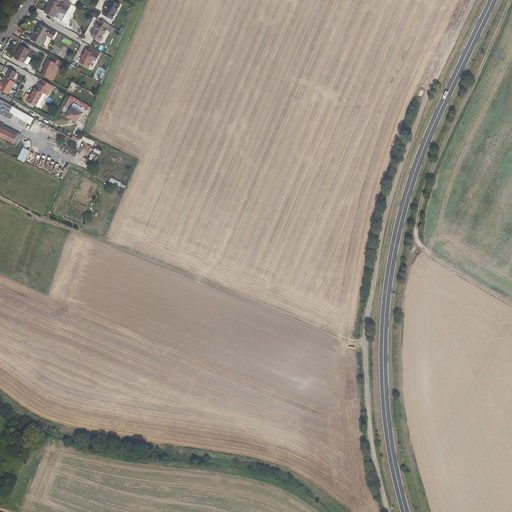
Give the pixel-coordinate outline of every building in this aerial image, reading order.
[(52,0),(45,13),(61,22),(64,15),(65,15),(69,8),(68,8),(71,4),(68,2),(67,1),(64,0),(62,5),(59,3),(60,0),(52,0)] [(113,20),(121,6),(111,0),(109,5),(108,4),(105,9),(105,10),(103,14),(113,20)] [(91,15),(98,19),(101,13),(95,9),(91,15)] [(109,25),(100,20),(97,25),(95,28),(95,29),(93,32),(93,31),(91,35),(91,36),(100,41),(101,41),(102,40),(103,39),(103,37),(102,37),(104,34),(105,34),(107,30),(106,30),(109,25)] [(57,33),(40,24),(34,35),(33,34),(30,39),(42,45),(47,35),(54,38),(57,33)] [(14,56),(23,61),(30,50),(21,45),(14,56)] [(101,51),(90,46),(88,50),(86,49),(79,62),(88,67),(90,66),(91,63),(91,62),(93,58),(96,61),(99,56),(101,51)] [(43,68),(52,73),(57,63),(48,58),(43,68)] [(0,81),(0,89),(8,94),(16,81),(13,80),(17,72),(10,68),(5,76),(7,76),(5,80),(4,83),(0,81)] [(43,79),(41,83),(49,88),(52,84),(43,79)] [(26,101),(39,108),(44,99),(41,97),(43,93),(46,94),(49,88),(41,83),(40,83),(36,89),(35,88),(31,95),(30,98),(28,97),(26,101)] [(49,88),(46,94),(48,96),(54,85),(52,84),(49,88)] [(68,109),(75,98),(70,96),(64,107),(68,109)] [(0,98),(0,110),(8,115),(9,111),(12,106),(10,104),(0,98)] [(74,102),(67,115),(78,121),(83,112),(80,111),(82,106),(74,102)] [(19,117),(22,111),(16,108),(13,114),(19,117)] [(18,133),(0,122),(0,135),(13,142),(18,133)] [(18,159),(25,162),(30,151),(23,148),(18,159)]
